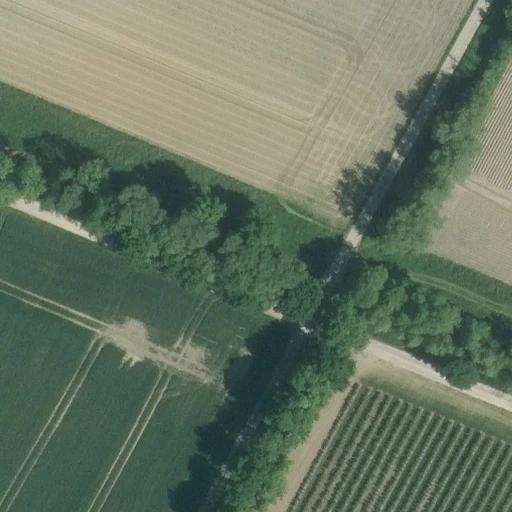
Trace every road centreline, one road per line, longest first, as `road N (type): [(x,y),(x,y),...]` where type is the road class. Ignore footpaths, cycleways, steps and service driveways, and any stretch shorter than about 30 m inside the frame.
road 1 (track): [(488,0),(205,511)]
road 2 (track): [(511,399),(0,194)]
